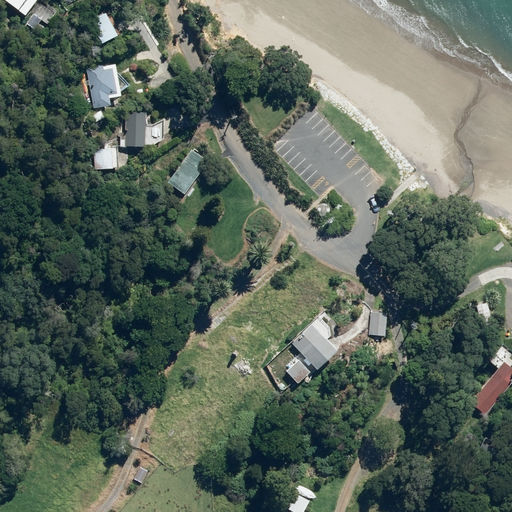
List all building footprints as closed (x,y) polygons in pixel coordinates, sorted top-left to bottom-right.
[(0,0),(0,2),(27,22),(23,27),(33,34),(40,24),(47,29),(59,14),(40,0),(0,0)] [(91,21),(105,44),(119,35),(105,12),(91,21)] [(88,68),(95,109),(112,106),(111,99),(123,97),(117,66),(105,68),(104,65),(88,68)] [(147,148),(148,114),(127,113),(126,133),(117,133),(117,147),(147,148)] [(96,150),(96,170),(113,169),(113,150),(96,150)] [(185,195),(207,162),(191,151),(169,184),(185,195)] [(338,203),(333,211),(341,216),(346,209),(338,203)] [(488,304),(478,306),(482,326),(492,324),(488,304)] [(227,361),(247,383),(259,372),(247,359),(264,345),(256,336),(270,323),(255,306),(236,323),(230,316),(218,327),(224,333),(212,344),(218,351),(210,358),(219,368),(227,361)] [(386,337),(387,314),(371,313),(370,336),(386,337)] [(339,352),(314,326),(294,345),(307,359),(305,361),(311,367),(314,364),(320,371),(339,352)] [(300,361),(288,371),(300,386),(312,376),(300,361)] [(486,415),(511,383),(511,368),(506,363),(472,404),(486,415)] [(237,381),(220,397),(226,403),(243,387),(237,381)] [(383,437),(366,467),(375,473),(372,478),(383,484),(404,449),(383,437)] [(306,496),(297,511),(299,511),(303,511),(312,499),(306,496)]
